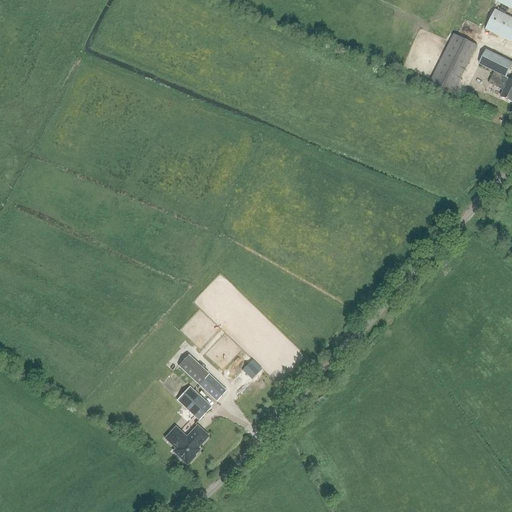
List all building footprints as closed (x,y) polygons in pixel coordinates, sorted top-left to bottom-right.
[(511,0),(491,0),(511,10),(511,0)] [(485,30),(511,43),(511,18),(495,10),(485,30)] [(453,34),(429,83),(453,95),(477,46),(453,34)] [(488,84),(503,91),(500,97),(511,102),(511,80),(506,77),(511,64),(511,63),(486,50),(478,65),(494,73),(488,84)] [(198,385),(208,375),(187,356),(178,366),(198,385)] [(259,372),(249,363),(241,371),(251,380),(259,372)] [(216,402),(226,392),(208,375),(198,385),(216,402)] [(198,421),(211,408),(189,387),(176,400),(198,421)] [(192,454),(208,437),(197,426),(186,437),(175,427),(164,439),(176,451),(174,454),(187,466),(195,457),(192,454)]
